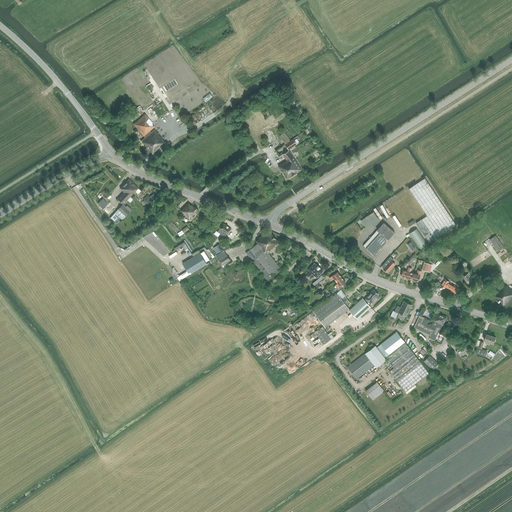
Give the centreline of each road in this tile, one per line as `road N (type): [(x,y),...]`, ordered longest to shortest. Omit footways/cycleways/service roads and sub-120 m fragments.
road 1 (tertiary): [(270,223),(511,60)]
road 2 (tertiary): [(511,324),(383,284),(270,223)]
road 3 (tertiary): [(270,223),(148,177),(108,151)]
road 4 (track): [(92,438),(45,351),(0,295)]
road 5 (tertiary): [(108,151),(62,87),(0,25)]
road 6 (tertiary): [(0,215),(108,151)]
